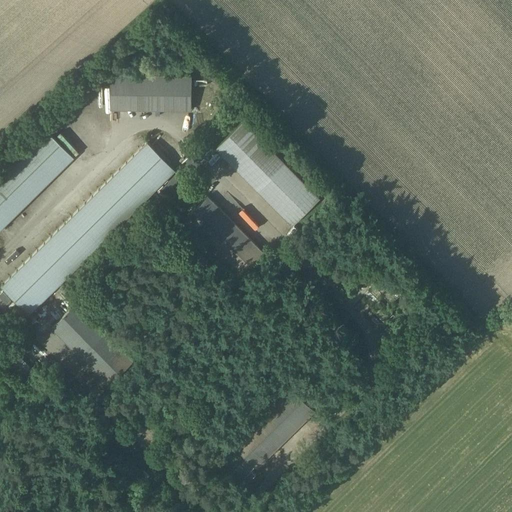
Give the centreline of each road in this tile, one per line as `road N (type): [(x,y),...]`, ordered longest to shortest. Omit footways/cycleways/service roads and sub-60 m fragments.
road 1 (unknown): [(233,511),(378,365),(368,326),(173,124),(144,119),(122,128),(0,246)]
road 2 (unknown): [(218,511),(0,291)]
